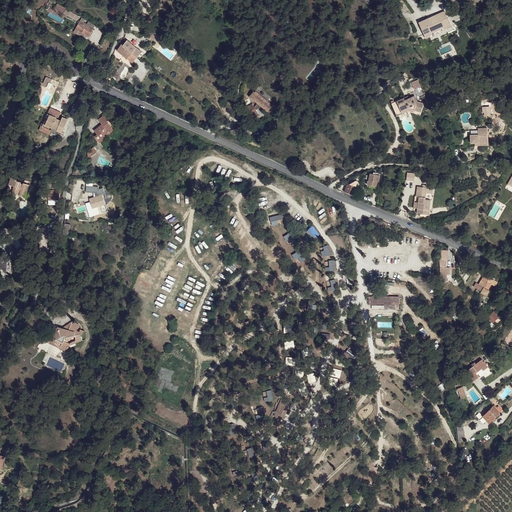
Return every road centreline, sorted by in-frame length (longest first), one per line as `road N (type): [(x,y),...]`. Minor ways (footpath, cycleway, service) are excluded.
road 1 (tertiary): [(205,133),(511,270)]
road 2 (residential): [(98,86),(68,175),(55,254),(0,358)]
road 3 (residential): [(205,133),(237,118),(259,0)]
road 4 (tertiary): [(0,120),(39,48),(59,52),(98,86)]
